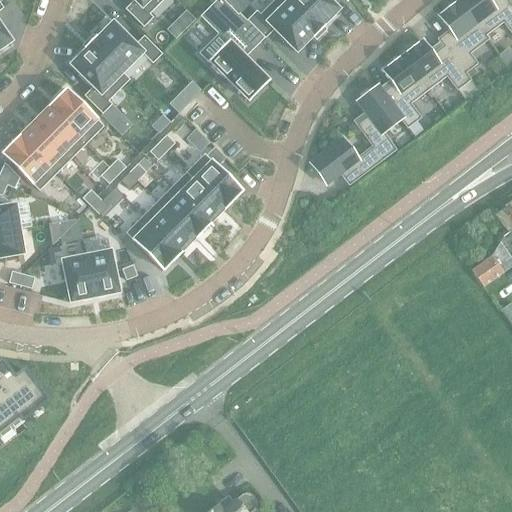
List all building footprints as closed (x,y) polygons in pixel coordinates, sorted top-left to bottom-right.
[(130,0),(132,2),(124,10),(142,28),(152,19),(148,15),(163,0),(130,0)] [(220,0),(216,0),(200,17),(216,33),(227,22),(253,49),(263,39),(246,21),(245,22),(239,16),(238,15),(237,16),(231,10),(220,0)] [(244,0),(241,0),(231,10),(237,16),(238,15),(239,16),(249,5),(244,0)] [(255,12),(246,21),(263,39),(264,39),(273,31),(295,53),(311,37),(312,38),(317,32),(284,0),(274,0),(259,15),(255,12)] [(284,0),(317,32),(322,27),(338,10),(327,0),(284,0)] [(486,0),(461,0),(458,3),(486,41),(487,40),(485,36),(502,24),(511,37),(511,10),(504,0),(489,0),(488,1),(486,0)] [(436,40),(441,48),(468,82),(470,81),(469,79),(464,74),(472,67),(476,65),(468,55),(486,41),(458,3),(438,18),(448,31),(436,40)] [(0,49),(10,42),(0,27),(0,10),(2,9),(0,6),(0,49)] [(95,38),(90,44),(121,75),(121,74),(141,54),(151,64),(161,55),(143,37),(134,46),(112,23),(96,39),(95,38)] [(406,53),(401,57),(427,91),(445,77),(456,91),(468,82),(441,48),(431,55),(421,42),(415,46),(406,53)] [(228,43),(208,63),(247,102),(267,82),(228,43)] [(85,50),(69,66),(92,89),(84,98),(101,115),(110,106),(107,102),(128,81),(121,74),(121,75),(90,44),(84,49),(85,50)] [(392,85),(381,93),(408,128),(416,122),(420,119),(409,105),(427,91),(401,57),(396,60),(387,67),(381,72),(392,85)] [(472,67),(464,74),(469,79),(477,73),(472,67)] [(191,83),(183,91),(191,99),(200,91),(191,83)] [(355,126),(371,147),(381,161),(395,150),(383,135),(400,122),(406,129),(407,129),(408,128),(381,93),(377,88),(357,103),(367,117),(355,126)] [(65,90),(47,108),(85,145),(102,127),(65,90)] [(101,115),(100,116),(121,137),(131,126),(110,106),(101,115)] [(47,108),(33,123),(70,160),(85,145),(47,108)] [(158,135),(169,123),(161,116),(150,127),(158,135)] [(408,128),(407,129),(414,137),(423,131),(416,122),(408,128)] [(33,123),(19,137),(56,174),(70,160),(33,123)] [(174,144),(165,136),(157,144),(165,153),(174,144)] [(19,137),(1,155),(38,192),(56,174),(19,137)] [(348,186),(381,161),(371,147),(355,160),(340,141),(310,164),(326,184),(339,174),(348,186)] [(148,153),(157,161),(165,153),(157,144),(148,153)] [(203,155),(186,173),(223,212),(242,194),(203,155)] [(116,160),(108,168),(116,177),(125,168),(116,160)] [(137,165),(128,173),(137,182),(145,173),(137,165)] [(108,168),(99,177),(108,185),(116,177),(108,168)] [(11,175),(0,170),(0,171),(0,183),(6,186),(11,175)] [(128,173),(120,182),(128,190),(137,182),(128,173)] [(186,173),(171,188),(209,226),(223,212),(186,173)] [(171,188),(156,203),(194,240),(209,226),(171,188)] [(115,189),(101,202),(107,208),(110,211),(123,197),(115,189)] [(90,191),(81,199),(90,208),(98,199),(90,191)] [(98,199),(90,208),(98,216),(107,208),(101,202),(98,199)] [(511,201),(494,216),(507,234),(511,229),(511,201)] [(156,203),(143,216),(179,254),(194,240),(156,203)] [(14,206),(0,207),(0,233),(18,230),(14,206)] [(143,216),(125,234),(162,271),(179,254),(143,216)] [(75,221),(48,225),(52,246),(52,245),(59,238),(75,223),(75,221)] [(75,223),(59,238),(61,244),(81,240),(77,221),(75,223)] [(18,230),(0,233),(0,258),(23,255),(18,230)] [(282,282),(306,252),(296,244),(272,274),(282,282)] [(85,256),(93,299),(118,294),(109,251),(85,256)] [(61,266),(58,267),(61,281),(64,280),(69,303),(93,299),(85,256),(60,261),(61,266)] [(483,288),(502,274),(490,257),(470,271),(483,288)] [(136,277),(132,266),(120,270),(125,281),(136,277)] [(19,287),(22,275),(11,272),(8,284),(19,287)] [(34,278),(22,275),(19,287),(31,290),(34,278)] [(511,305),(510,303),(500,311),(511,328),(511,305)] [(0,438),(20,423),(46,403),(22,371),(12,379),(0,364),(0,438)] [(256,511),(253,508),(254,503),(252,498),(247,495),(242,494),(237,496),(227,504),(224,501),(217,506),(216,505),(207,511),(256,511)]
